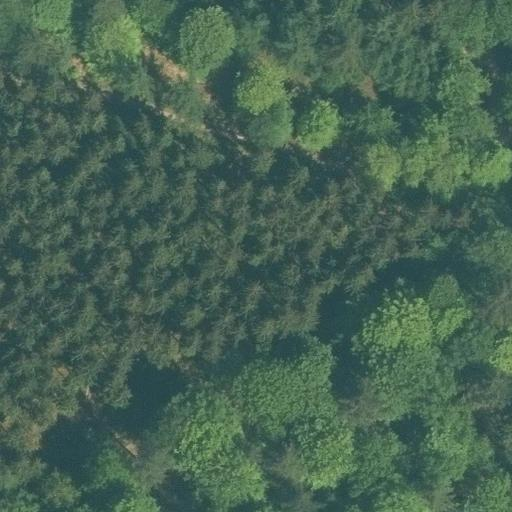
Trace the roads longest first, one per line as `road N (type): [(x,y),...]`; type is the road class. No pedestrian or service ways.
road 1 (track): [(7,511),(510,229),(477,0)]
road 2 (track): [(0,55),(510,229)]
